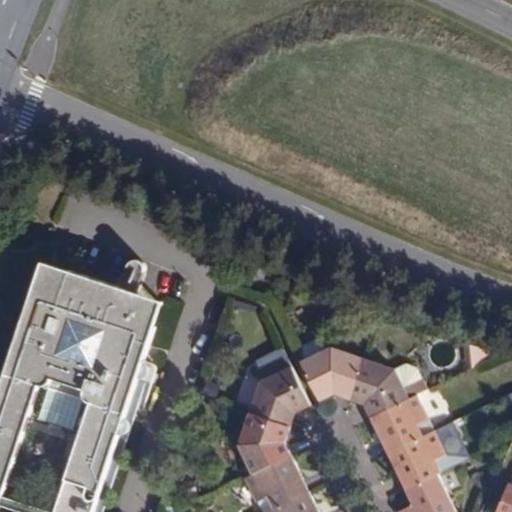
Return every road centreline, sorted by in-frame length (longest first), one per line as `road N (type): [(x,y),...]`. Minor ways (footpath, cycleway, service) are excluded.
road 1 (primary): [(0,87),(377,255),(511,297)]
road 2 (residential): [(201,269),(120,511)]
road 3 (residential): [(201,269),(59,226)]
